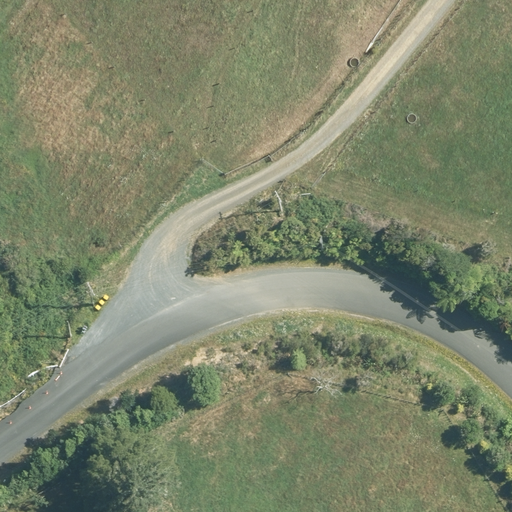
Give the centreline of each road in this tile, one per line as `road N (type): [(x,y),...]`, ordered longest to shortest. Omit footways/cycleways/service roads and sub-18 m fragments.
road 1 (unclassified): [(511,372),(468,335),(410,304),(306,286),(248,293),(126,345),(0,444)]
road 2 (unknown): [(126,345),(166,236),(302,153),(433,0)]
